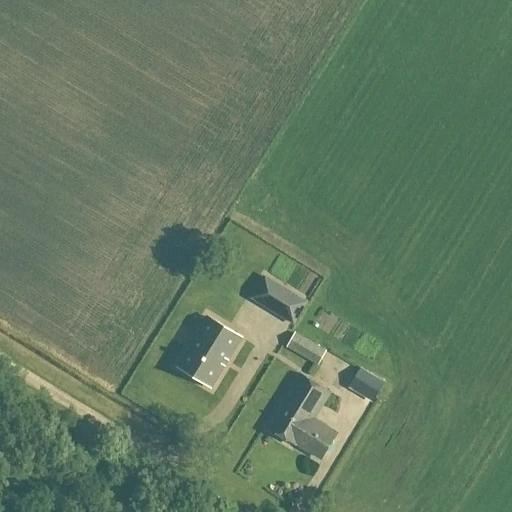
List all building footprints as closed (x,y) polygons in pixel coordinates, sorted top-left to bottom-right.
[(274,286),(261,307),(272,313),(285,292),(274,286)] [(176,369),(210,389),(240,340),(207,319),(176,369)] [(325,352),(299,337),(294,334),(285,349),(316,368),(325,352)] [(385,384),(361,370),(349,390),(373,405),(385,384)] [(294,446),(295,444),(320,460),(335,436),(312,422),(330,394),(298,375),(281,404),(284,406),(268,431),(294,446)]
